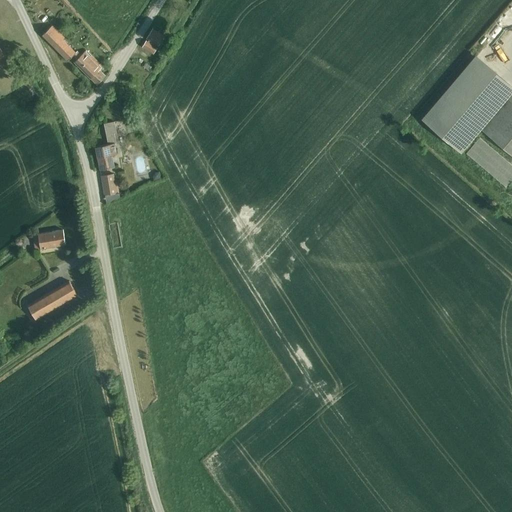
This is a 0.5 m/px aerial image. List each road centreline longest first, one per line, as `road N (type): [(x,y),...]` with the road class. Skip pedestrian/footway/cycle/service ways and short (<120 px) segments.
road 1 (tertiary): [(159,511),(93,187),(71,116)]
road 2 (unclassified): [(71,116),(100,94),(164,0)]
road 3 (tertiary): [(71,116),(16,0)]
